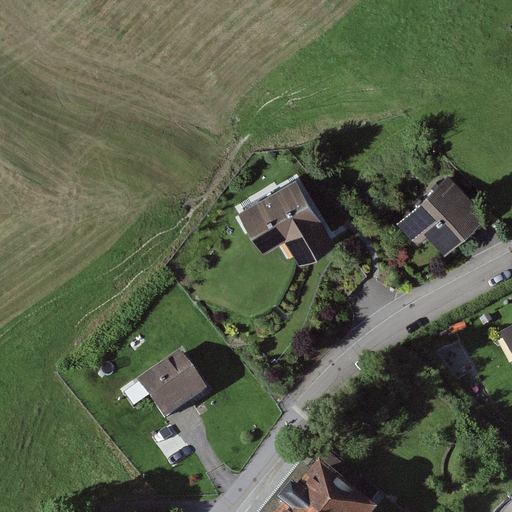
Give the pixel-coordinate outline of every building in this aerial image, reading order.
[(478,211),(445,176),(399,217),(421,241),(432,230),(444,243),(478,211)] [(316,242),(286,183),(237,208),(254,241),(277,229),(291,255),(316,242)] [(511,329),(503,334),(511,351),(511,329)] [(205,394),(180,355),(138,381),(163,421),(205,394)] [(379,511),(381,510),(322,464),(283,511),(379,511)]
